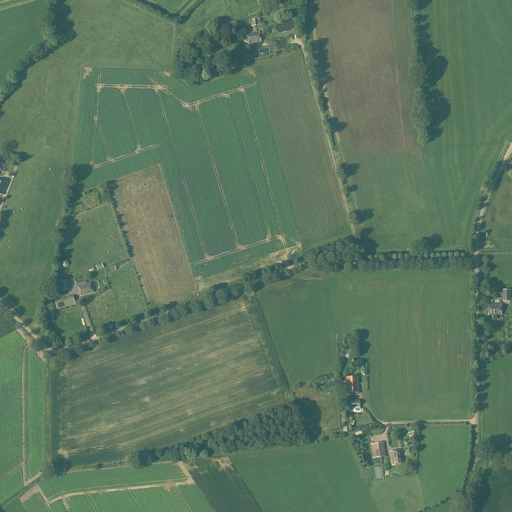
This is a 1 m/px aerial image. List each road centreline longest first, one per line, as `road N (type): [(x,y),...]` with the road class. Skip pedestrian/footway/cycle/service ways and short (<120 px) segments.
road 1 (unclassified): [(476,261),(305,264),(57,352),(0,303)]
road 2 (unclassified): [(461,511),(475,452),(476,261)]
road 3 (unclassified): [(476,261),(482,208),(511,147)]
